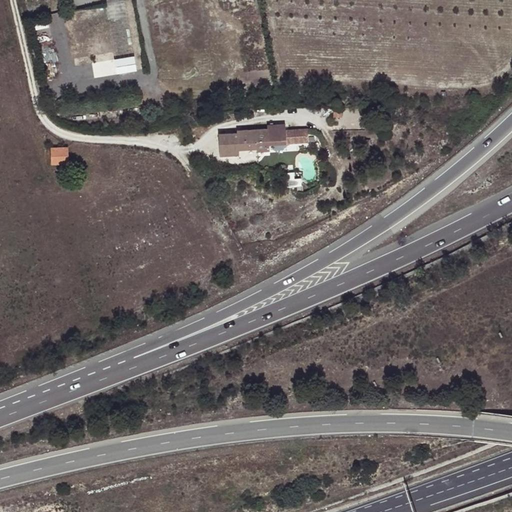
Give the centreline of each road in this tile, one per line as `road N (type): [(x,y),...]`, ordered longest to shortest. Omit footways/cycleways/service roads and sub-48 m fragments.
road 1 (motorway): [(511,123),(441,183),(305,274),(0,410)]
road 2 (motorway): [(511,198),(267,316),(0,415)]
road 3 (motorway): [(511,430),(277,427),(0,478)]
road 4 (residential): [(12,0),(43,121),(76,138),(188,149)]
